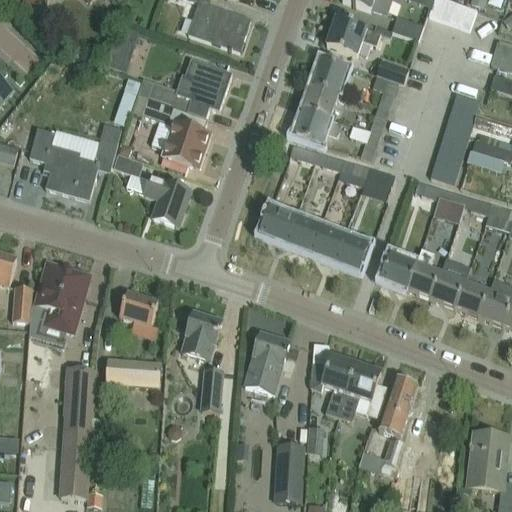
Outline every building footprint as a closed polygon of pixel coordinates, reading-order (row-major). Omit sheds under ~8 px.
[(16,0),(32,14),(44,0),(16,0)] [(175,0),(199,8),(188,39),(229,54),(229,55),(231,56),(232,55),(239,57),(250,25),(206,10),(209,0),(175,0)] [(385,0),(344,0),(342,6),(353,10),(352,11),(355,12),(355,11),(387,22),(393,4),(385,1),(385,0)] [(438,24),(445,4),(436,0),(429,20),(438,24)] [(488,0),(472,0),(470,8),(484,13),(488,0)] [(449,27),(456,8),(445,4),(438,24),(449,27)] [(459,31),(466,11),(456,8),(449,27),(459,31)] [(466,11),(459,31),(469,35),(476,15),(466,11)] [(376,32),(392,38),(392,37),(418,46),(424,31),(397,22),(393,35),(377,30),(376,32)] [(392,38),(376,32),(375,37),(336,23),(326,51),(357,62),(362,47),(377,52),(381,39),(390,42),(392,38)] [(497,45),(489,72),(497,74),(511,78),(511,49),(505,48),(497,45)] [(171,111),(206,123),(209,113),(219,117),(232,79),(191,64),(185,81),(182,80),(176,96),(153,88),(148,102),(172,110),(171,111)] [(312,91),(338,100),(346,75),(321,66),(312,91)] [(402,89),(404,90),(409,75),(382,66),(376,80),(402,89)] [(398,88),(402,89),(376,80),(376,81),(377,81),(373,93),(383,97),(377,113),(388,117),(398,88)] [(511,87),(495,81),(491,94),(511,101),(511,87)] [(0,110),(13,97),(0,85),(0,110)] [(312,91),(304,116),(330,126),(338,100),(312,91)] [(452,114),(475,121),(479,107),(456,100),(452,114)] [(137,101),(131,118),(141,122),(147,104),(137,101)] [(206,123),(171,111),(171,113),(147,104),(141,122),(172,132),(162,162),(199,175),(210,141),(203,138),(207,125),(205,125),(206,123)] [(471,135),(475,121),(452,114),(448,128),(471,135)] [(338,129),(330,126),(304,116),(295,141),(320,150),(325,137),(337,141),(341,130),(338,129)] [(369,136),(380,140),(386,122),(375,119),(369,136)] [(511,131),(483,123),(480,132),(511,141),(511,131)] [(467,149),(471,135),(448,128),(444,142),(467,149)] [(37,136),(35,144),(30,164),(46,168),(43,176),(50,178),(46,194),(89,206),(98,175),(110,178),(121,136),(103,131),(93,167),(78,163),(79,160),(50,152),(54,140),(37,136)] [(372,166),(379,143),(352,133),(349,142),(365,148),(360,162),(372,166)] [(462,163),(467,149),(444,142),(439,156),(462,163)] [(473,157),(500,165),(511,168),(511,169),(511,155),(503,153),(488,150),(476,146),(473,157)] [(511,147),(511,149),(505,147),(503,153),(511,155),(511,147)] [(0,167),(13,171),(18,156),(0,150),(0,167)] [(300,152),(296,165),(315,171),(319,158),(300,152)] [(458,177),(462,163),(439,156),(435,170),(458,177)] [(143,168),(119,160),(114,173),(131,179),(126,192),(145,199),(145,200),(159,205),(152,223),(176,232),(175,232),(179,233),(180,230),(179,230),(191,197),(150,182),(149,185),(139,181),(143,168)] [(326,160),(322,172),(341,177),(344,166),(326,160)] [(350,167),(343,187),(363,193),(369,173),(355,169),(350,167)] [(454,191),(458,177),(435,170),(431,183),(454,191)] [(370,174),(367,183),(391,191),(394,181),(370,174)] [(424,190),(421,201),(439,207),(443,195),(424,190)] [(448,197),(445,208),(454,210),(451,221),(461,224),(464,214),(467,202),(448,197)] [(473,204),(470,215),(488,220),(492,209),(473,204)] [(270,214),(261,239),(285,249),(295,223),(295,224),(299,215),(276,206),(273,215),(270,214)] [(488,220),(485,231),(509,238),(511,228),(511,215),(492,209),(488,220)] [(310,258),(320,233),(306,228),(310,219),(299,215),(295,224),(295,223),(285,249),(310,258)] [(335,268),(344,242),(331,237),(334,228),(324,224),(320,233),(310,258),(335,268)] [(344,242),(335,268),(359,277),(369,252),(344,242)] [(431,305),(440,279),(428,275),(434,260),(422,255),(416,270),(406,295),(431,305)] [(0,282),(10,285),(17,265),(0,259),(0,282)] [(406,295),(416,270),(391,260),(382,286),(406,295)] [(46,330),(73,338),(88,285),(47,273),(36,311),(50,315),(46,330)] [(455,314),(465,289),(440,279),(431,305),(455,314)] [(489,298),(480,323),(504,333),(511,312),(511,291),(494,285),(489,298)] [(480,323),(489,298),(465,289),(455,314),(480,323)] [(15,293),(12,327),(29,328),(32,294),(15,293)] [(127,298),(121,317),(119,323),(151,332),(158,308),(127,298)] [(193,318),(188,338),(186,343),(181,359),(209,367),(214,351),(214,352),(222,327),(193,318)] [(261,339),(255,358),(244,393),(272,401),(281,372),(282,372),(289,348),(261,339)] [(340,423),(357,370),(332,362),(328,371),(312,369),(309,393),(321,396),(323,390),(334,394),(326,418),(340,423)] [(158,394),(160,371),(108,366),(106,390),(158,394)] [(388,393),(385,392),(377,390),(381,378),(357,370),(340,423),(353,427),(361,403),(371,407),(367,420),(378,424),(388,393)] [(220,419),(224,377),(204,375),(200,417),(220,419)] [(86,505),(92,423),(95,378),(67,376),(64,433),(59,503),(86,505)] [(396,383),(389,402),(378,435),(399,443),(417,390),(396,383)] [(329,444),(332,425),(321,423),(317,442),(329,444)] [(224,479),(236,480),(240,435),(227,434),(224,479)] [(509,442),(504,442),(473,438),(471,458),(467,493),(503,497),(505,479),(509,442)] [(363,458),(359,473),(380,479),(380,478),(396,483),(392,495),(398,497),(410,500),(416,480),(413,479),(420,456),(416,455),(391,447),(386,464),(363,458)] [(278,450),(274,507),(302,509),(305,452),(278,450)] [(141,483),(139,511),(153,511),(155,484),(141,483)]
